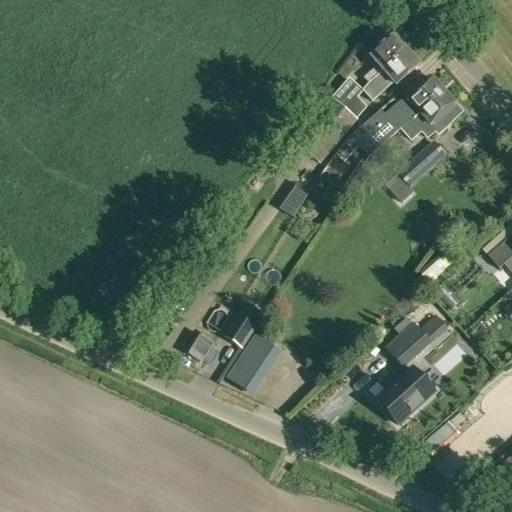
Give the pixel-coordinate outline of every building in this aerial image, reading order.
[(377,66),(363,79),(368,85),(383,72),(406,52),(393,37),(369,57),(377,66)] [(368,85),(362,92),(372,103),(393,84),(396,87),(420,67),(406,52),(383,72),(368,85)] [(400,133),(445,92),(432,77),(382,120),(377,115),(352,136),(345,143),(352,152),(360,145),(382,127),(393,137),(399,132),(400,133)] [(445,92),(400,133),(411,143),(421,135),(426,141),(435,134),(437,137),(463,113),(457,106),(445,92)] [(307,154),(345,110),(331,98),(293,142),(307,154)] [(358,121),(345,110),(307,154),(321,166),(358,121)] [(445,156),(433,144),(397,175),(410,186),(445,156)] [(310,192),(296,183),(279,208),(294,218),(310,192)] [(331,190),(323,201),(334,209),(344,194),(336,189),(331,190)] [(511,235),(487,258),(498,270),(502,267),(511,257),(511,235)] [(247,303),(224,338),(243,351),(266,316),(247,303)] [(400,337),(413,326),(406,319),(394,330),(400,337)] [(413,326),(386,350),(402,368),(429,344),(413,326)] [(254,337),(234,367),(256,381),(276,351),(254,337)] [(412,370),(376,403),(397,426),(433,394),(412,370)] [(447,423),(437,432),(448,445),(458,436),(447,423)] [(497,509),(511,494),(511,459),(510,458),(478,488),(497,509)]
